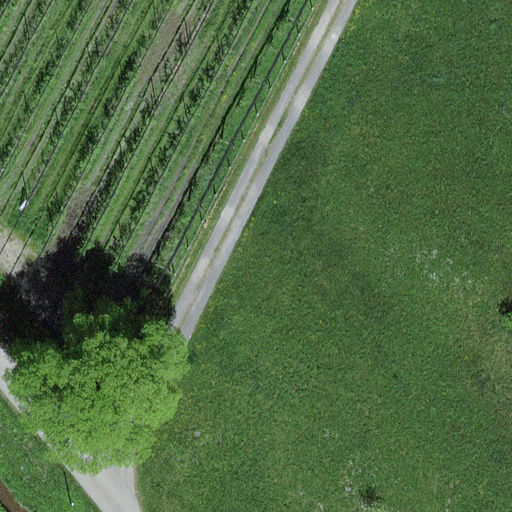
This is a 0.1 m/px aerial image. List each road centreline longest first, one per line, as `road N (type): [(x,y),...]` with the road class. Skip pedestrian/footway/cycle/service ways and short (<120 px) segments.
road 1 (track): [(135,462),(374,0)]
road 2 (unclassified): [(175,511),(0,300)]
